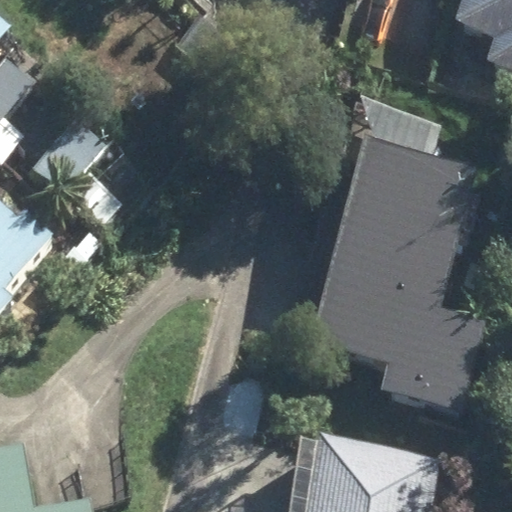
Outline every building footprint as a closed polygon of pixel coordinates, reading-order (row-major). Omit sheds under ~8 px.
[(497,74),(511,79),(511,0),(479,0),(467,38),(505,52),(497,74)] [(0,65),(19,46),(0,28),(0,65)] [(0,81),(0,138),(39,100),(10,71),(0,81)] [(40,181),(72,210),(113,165),(81,136),(40,181)] [(389,408),(468,427),(491,339),(449,328),(484,186),(376,159),(360,218),(334,212),(297,356),(397,381),(389,408)] [(0,345),(22,322),(14,313),(64,260),(32,230),(25,237),(6,219),(0,225),(0,345)] [(437,511),(444,471),(334,453),(324,511),(437,511)] [(0,470),(0,511),(40,511),(33,465),(0,470)]
